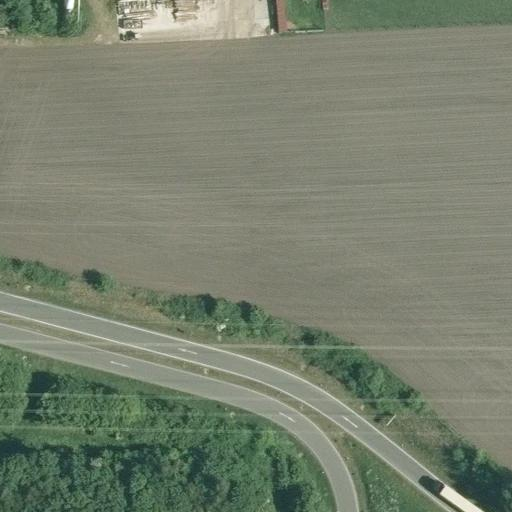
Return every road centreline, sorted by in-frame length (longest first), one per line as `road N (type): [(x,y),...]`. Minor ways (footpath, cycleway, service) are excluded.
road 1 (trunk): [(466,511),(329,402),(262,369),(0,301)]
road 2 (trunk): [(0,334),(267,401),(316,437),(340,478),(346,511)]
